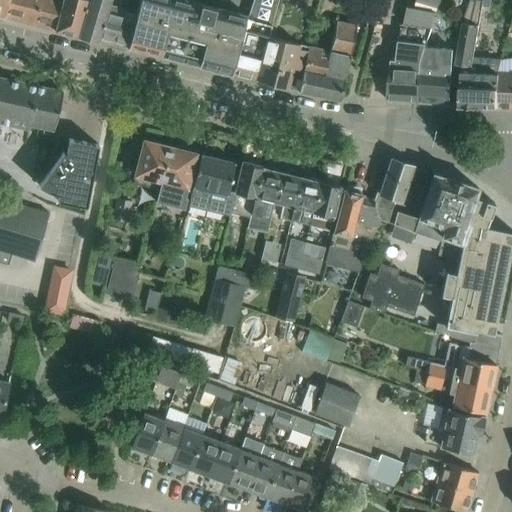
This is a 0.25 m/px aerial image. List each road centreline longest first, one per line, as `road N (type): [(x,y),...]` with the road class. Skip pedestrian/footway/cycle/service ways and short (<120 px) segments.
road 1 (residential): [(357,123),(0,36)]
road 2 (residential): [(357,123),(507,186)]
road 3 (residential): [(511,120),(357,123)]
road 4 (residential): [(178,511),(29,476)]
